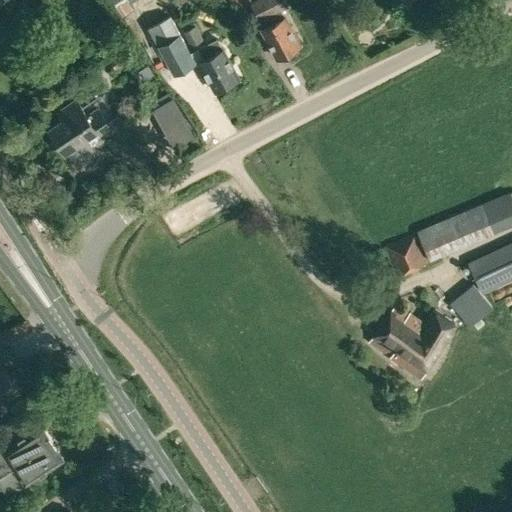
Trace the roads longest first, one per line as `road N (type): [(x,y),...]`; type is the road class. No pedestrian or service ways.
road 1 (unclassified): [(246,511),(150,370),(59,257),(150,191),(511,2)]
road 2 (primary): [(187,511),(47,304)]
